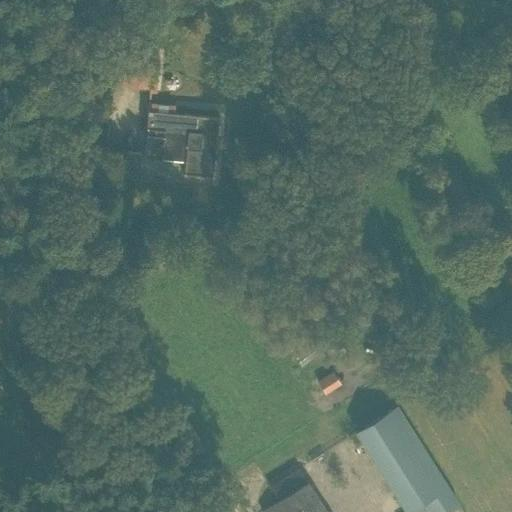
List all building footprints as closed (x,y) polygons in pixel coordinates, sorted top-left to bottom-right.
[(121,85),(147,87),(149,63),(123,61),(121,85)] [(212,177),(218,117),(173,113),(155,111),(155,105),(157,105),(157,104),(148,103),(146,129),(151,129),(150,135),(146,135),(144,157),(184,161),(183,174),(212,177)] [(234,148),(233,161),(250,163),(251,149),(234,148)] [(126,152),(124,174),(138,175),(140,153),(126,152)] [(432,182),(449,213),(471,201),(454,170),(432,182)] [(406,511),(446,486),(396,406),(355,432),(405,511),(406,511)] [(331,511),(314,479),(262,507),(265,511),(331,511)]
